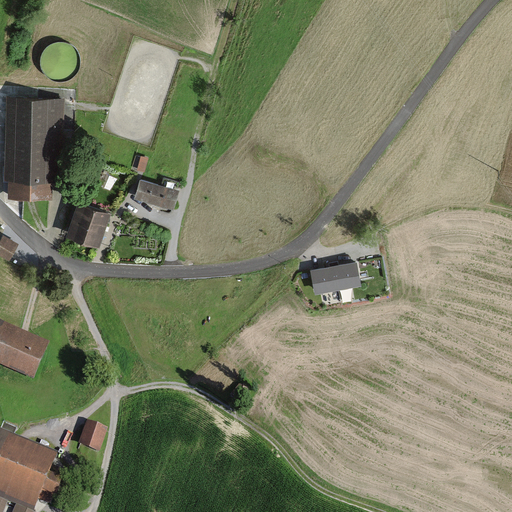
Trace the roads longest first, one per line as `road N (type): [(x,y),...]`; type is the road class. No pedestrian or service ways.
road 1 (unclassified): [(0,209),(66,265),(233,268),(300,243)]
road 2 (residential): [(300,243),(492,0)]
road 3 (track): [(118,393),(163,384),(201,392),(266,434),(313,484),(381,511)]
road 4 (track): [(511,212),(438,204),(372,233)]
road 5 (track): [(66,265),(118,393)]
road 6 (track): [(118,393),(91,511)]
